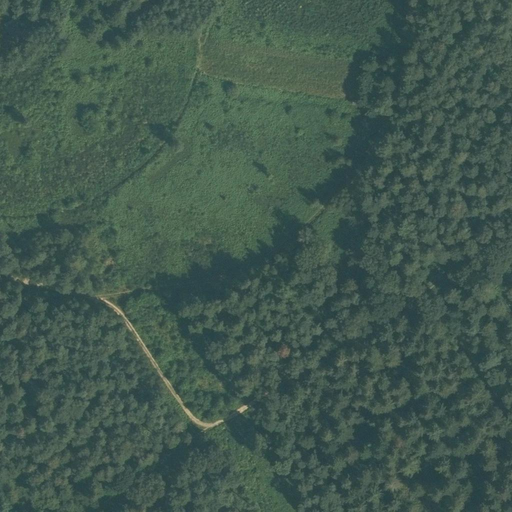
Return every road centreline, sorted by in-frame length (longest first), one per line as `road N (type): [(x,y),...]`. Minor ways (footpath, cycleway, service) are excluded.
road 1 (track): [(407,0),(391,107),(361,165),(315,219),(240,270),(108,297)]
road 2 (track): [(202,434),(390,311)]
road 3 (track): [(108,297),(202,434)]
road 4 (track): [(390,311),(511,229)]
road 5 (track): [(82,511),(202,434)]
